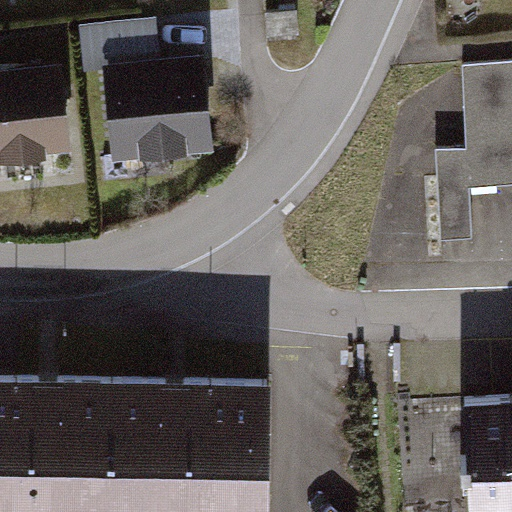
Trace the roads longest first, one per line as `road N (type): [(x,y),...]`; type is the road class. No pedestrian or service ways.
road 1 (residential): [(185,239),(274,299),(362,316),(511,311)]
road 2 (residential): [(185,239),(251,193),(308,134),(382,0)]
road 3 (residential): [(0,268),(37,273),(185,239)]
